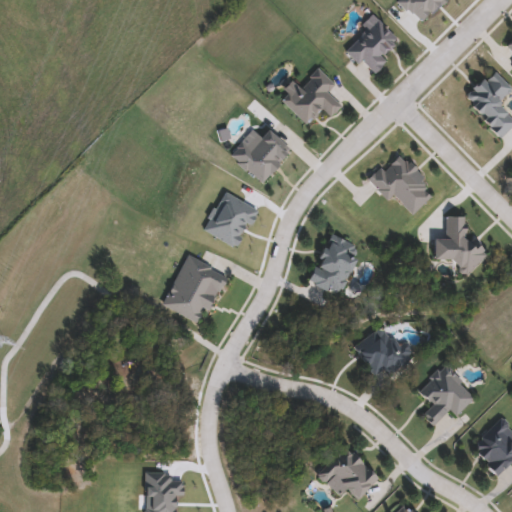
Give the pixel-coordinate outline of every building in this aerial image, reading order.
[(396,41),(379,57),(386,64),(373,75),(361,62),(356,66),(343,53),(378,21),(396,41)] [(326,94),(340,108),(329,120),(320,110),(304,126),(281,103),(316,68),(334,86),(326,94)] [(511,90),(495,106),(511,122),(511,126),(499,139),(462,101),(492,71),(511,90)] [(358,250),(336,296),(306,281),(328,235),(358,250)] [(386,377),(383,370),(370,378),(352,346),(384,328),(395,347),(403,342),(414,361),(386,377)] [(455,418),(448,411),(432,427),(423,417),(431,409),(418,395),(445,369),(474,399),(455,418)] [(511,461),(495,477),(468,448),(500,419),(511,432),(511,461)] [(355,502),(345,492),(339,499),(315,475),(342,447),(376,480),(355,502)]
